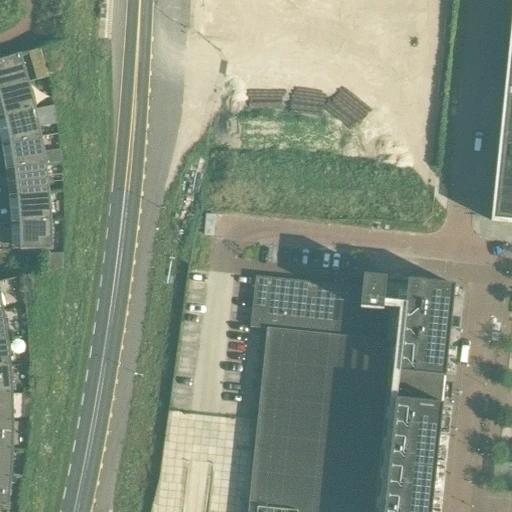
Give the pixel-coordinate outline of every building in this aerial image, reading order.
[(511,9),(491,221),(511,223),(511,9)] [(7,59),(5,55),(0,56),(0,90),(28,82),(20,54),(7,59)] [(283,157),(280,182),(286,182),(284,210),(387,220),(400,91),(296,81),(289,158),(283,157)] [(28,82),(0,90),(0,103),(3,117),(35,110),(28,82)] [(35,110),(3,117),(9,143),(41,137),(35,110)] [(41,137),(9,143),(13,170),(46,165),(41,137)] [(46,165),(13,170),(16,196),(49,193),(46,165)] [(49,193),(16,196),(18,223),(51,222),(49,193)] [(51,222),(18,223),(19,250),(52,250),(51,222)] [(431,511),(455,286),(363,276),(362,288),(255,277),(250,328),(266,330),(247,511),(431,511)] [(7,339),(0,339),(0,367),(11,367),(7,339)] [(11,367),(0,367),(0,395),(13,395),(11,367)] [(13,395),(0,395),(0,423),(13,423),(13,395)] [(13,423),(0,423),(0,450),(13,452),(13,423)] [(13,452),(0,450),(0,478),(11,480),(13,452)] [(11,480),(0,478),(0,506),(8,508),(11,480)]
